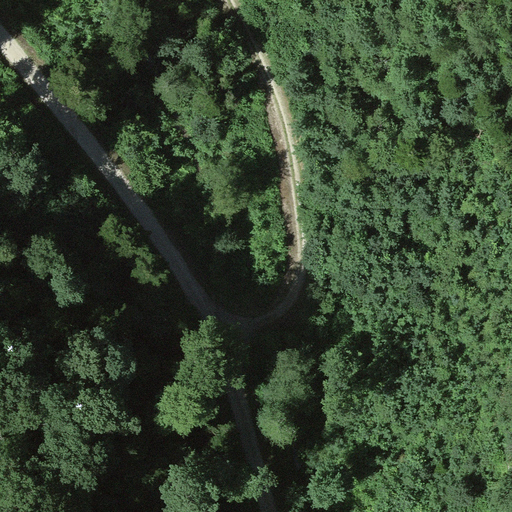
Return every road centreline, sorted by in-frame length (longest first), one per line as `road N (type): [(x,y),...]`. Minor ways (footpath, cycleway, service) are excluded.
road 1 (track): [(0,45),(224,349),(268,511)]
road 2 (track): [(232,0),(279,106),(303,255),(285,309),(224,349)]
